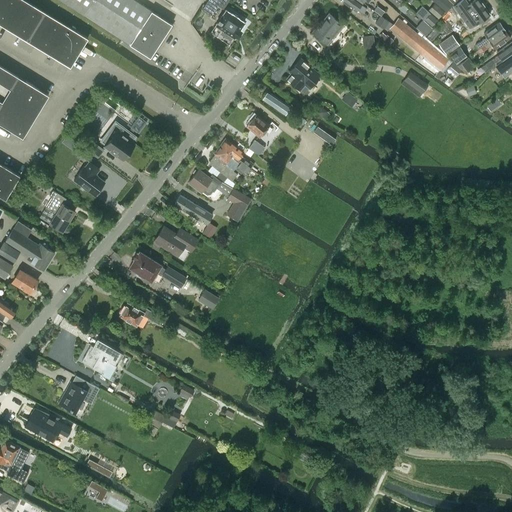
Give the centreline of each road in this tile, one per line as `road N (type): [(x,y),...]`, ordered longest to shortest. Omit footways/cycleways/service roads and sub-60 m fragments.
road 1 (residential): [(0,371),(308,0)]
road 2 (unknown): [(511,498),(431,488),(359,462),(261,406),(258,391)]
